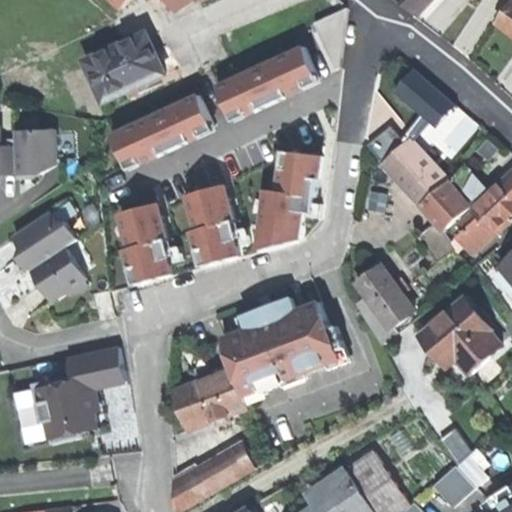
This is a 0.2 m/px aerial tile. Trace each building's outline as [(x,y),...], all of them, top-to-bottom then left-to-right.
[(114,0),(123,8),(130,0),(114,0)] [(168,0),(175,10),(189,0),(168,0)] [(432,0),(404,0),(408,3),(419,14),(432,0)] [(353,5),(317,21),(342,70),(345,68),(353,5)] [(511,5),(501,22),(511,29),(511,5)] [(86,61),(105,102),(166,74),(158,56),(148,33),(86,61)] [(309,45),(222,84),(236,117),(324,78),(309,45)] [(69,76),(82,105),(96,99),(84,70),(69,76)] [(207,90),(115,132),(131,166),(222,124),(207,90)] [(370,145),(387,163),(409,144),(392,124),(370,145)] [(0,174),(17,174),(17,175),(29,175),(42,174),(42,165),(57,165),(56,130),(16,132),(16,140),(0,140),(0,132),(0,174)] [(499,149),(487,139),(477,151),(489,161),(499,149)] [(387,163),(399,176),(425,153),(414,140),(409,144),(387,163)] [(274,188),(266,250),(312,237),(315,209),(327,210),(334,154),(292,150),(286,190),(274,188)] [(399,176),(412,191),(438,168),(425,153),(399,176)] [(484,181),(467,162),(450,181),(465,199),(484,181)] [(444,230),(471,207),(460,193),(438,168),(412,191),(423,204),(439,222),(444,230)] [(458,236),(467,246),(489,226),(497,235),(511,221),(511,217),(510,216),(511,213),(511,174),(477,206),(478,207),(459,224),(464,230),(458,236)] [(252,234),(236,180),(195,192),(205,227),(198,229),(208,264),(252,251),(247,236),(252,234)] [(185,254),(170,200),(128,212),(138,246),(132,248),(142,283),(185,271),(181,255),(185,254)] [(53,214),(16,238),(25,253),(20,257),(30,272),(33,270),(36,276),(48,293),(53,301),(68,291),(77,293),(90,284),(86,280),(89,278),(68,247),(79,239),(67,222),(61,226),(53,214)] [(457,248),(452,241),(447,234),(444,230),(439,222),(421,235),(439,261),(457,248)] [(452,241),(458,236),(464,230),(459,224),(447,234),(452,241)] [(370,296),(359,304),(385,341),(397,333),(393,327),(417,311),(384,264),(371,273),(359,281),(370,296)] [(511,293),(511,276),(504,267),(495,274),(511,293)] [(469,295),(425,331),(439,348),(449,340),(460,354),(473,370),(505,344),(492,328),(494,326),(469,295)] [(238,369),(248,395),(344,358),(322,300),(298,309),(293,296),(264,307),(239,317),(244,330),(226,337),(238,369)] [(450,362),(460,354),(449,340),(439,348),(445,355),(450,362)] [(69,359),(73,377),(87,374),(90,391),(128,383),(120,348),(69,359)] [(227,364),(229,372),(236,369),(233,362),(227,364)] [(252,406),(248,395),(238,369),(236,369),(229,372),(178,391),(185,411),(192,429),(252,406)] [(93,404),(90,391),(87,374),(73,377),(34,386),(35,389),(39,407),(44,406),(52,441),(53,444),(82,438),(81,433),(99,429),(93,404)] [(27,446),(52,441),(44,406),(39,407),(35,389),(15,394),(19,412),(26,411),(30,426),(23,428),(27,446)] [(457,426),(441,437),(458,460),(474,449),(457,426)] [(377,451),(349,470),(377,511),(398,511),(412,503),(377,451)] [(251,455),(202,484),(208,495),(258,467),(251,455)] [(435,486),(453,508),(476,489),(457,467),(435,486)] [(175,479),(177,511),(208,495),(202,484),(194,470),(175,479)] [(320,507),(313,511),(377,511),(349,470),(329,483),(337,496),(320,507)] [(312,495),(320,507),(337,496),(329,483),(312,495)] [(511,511),(511,499),(491,511),(511,511)] [(405,511),(423,511),(416,503),(405,511)]
